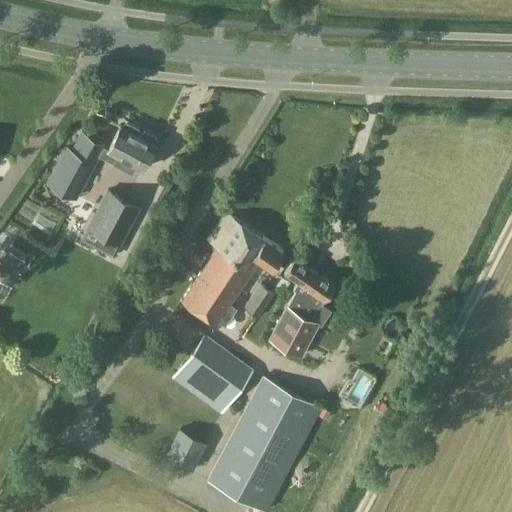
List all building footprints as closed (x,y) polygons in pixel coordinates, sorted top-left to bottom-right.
[(172,120),(172,139),(187,139),(188,120),(172,120)] [(83,131),(73,149),(96,161),(100,155),(133,171),(137,163),(143,166),(155,144),(150,141),(151,139),(143,134),(142,137),(132,132),(133,129),(126,125),(124,128),(120,125),(107,147),(105,146),(106,143),(83,131)] [(67,146),(47,181),(76,198),(96,161),(73,149),(67,146)] [(113,253),(139,207),(109,190),(83,236),(113,253)] [(8,220),(46,239),(59,214),(21,195),(8,220)] [(270,269),(282,250),(264,238),(226,213),(208,239),(218,245),(181,300),(216,323),(257,260),(270,269)] [(150,258),(166,248),(150,224),(135,234),(150,258)] [(17,273),(25,260),(9,250),(0,263),(0,279),(12,287),(19,275),(17,273)] [(286,304),(268,338),(278,343),(302,356),(309,343),(319,323),(321,324),(325,319),(332,308),(323,302),(335,283),(328,277),(309,264),(297,256),(296,255),(287,268),(283,272),(297,282),(293,288),(295,290),(288,304),(286,304)] [(56,295),(63,285),(46,272),(39,283),(56,295)] [(259,317),(275,294),(260,283),(244,306),(259,317)] [(187,356),(172,376),(173,377),(172,377),(209,404),(213,407),(221,412),(222,413),(254,369),(253,369),(253,368),(253,367),(205,333),(204,333),(204,332),(203,333),(188,353),(187,356)] [(266,510),(322,405),(264,374),(208,479),(266,510)] [(82,381),(70,384),(74,397),(75,397),(85,394),(83,383),(82,381)] [(183,426),(168,453),(178,459),(194,433),(183,426)]
